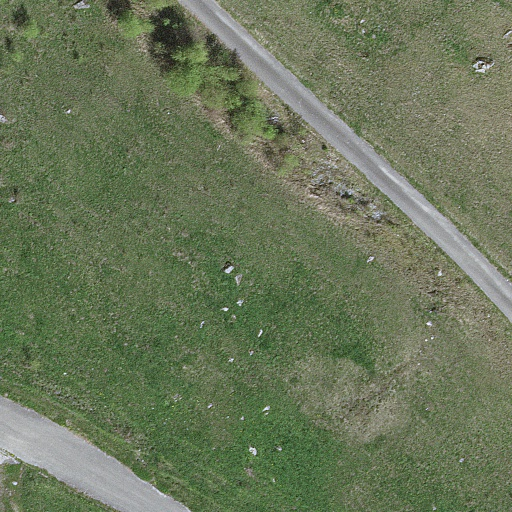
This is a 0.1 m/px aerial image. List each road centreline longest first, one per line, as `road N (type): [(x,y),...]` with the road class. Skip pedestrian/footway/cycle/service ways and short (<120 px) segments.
road 1 (unclassified): [(195,0),(511,301)]
road 2 (unclassified): [(154,511),(0,417)]
